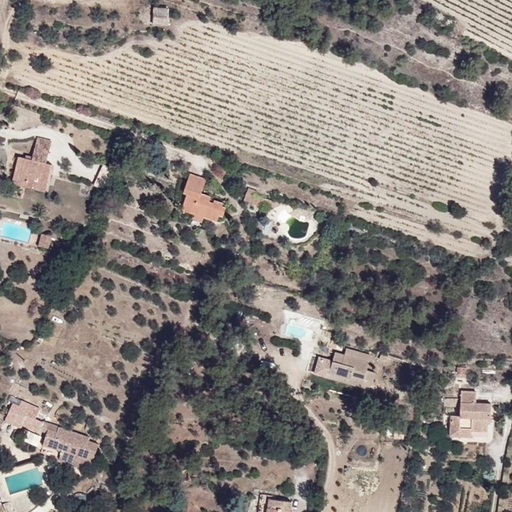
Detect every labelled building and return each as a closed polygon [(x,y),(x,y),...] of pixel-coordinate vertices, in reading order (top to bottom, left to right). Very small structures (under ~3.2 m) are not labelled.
[(170,27),(174,8),(159,5),(155,24),(170,27)] [(51,152),(55,142),(42,136),(38,146),(51,152)] [(47,161),(51,152),(38,146),(34,155),(47,161)] [(48,192),(61,168),(47,161),(34,155),(26,150),(13,174),(48,192)] [(117,168),(106,163),(97,183),(108,188),(117,168)] [(210,178),(193,172),(190,179),(207,185),(210,178)] [(231,207),(226,205),(228,201),(218,197),(216,201),(212,199),(214,193),(206,190),(207,185),(190,179),(187,187),(194,189),(192,194),(186,209),(222,223),(224,217),(227,218),(231,207)] [(262,205),(266,192),(253,188),(249,201),(262,205)] [(278,211),(283,198),(266,192),(262,205),(278,211)] [(207,223),(209,218),(198,213),(196,219),(207,223)] [(52,248),(55,236),(45,233),(41,246),(52,248)] [(374,341),(349,334),(348,338),(372,346),(374,341)] [(338,337),(330,366),(351,372),(352,369),(364,373),(372,346),(348,338),(347,340),(338,337)] [(395,357),(397,350),(387,347),(385,354),(395,357)] [(497,417),(498,397),(483,396),(483,385),(467,385),(466,409),(457,409),(456,430),(477,431),(478,424),(488,424),(488,416),(497,417)] [(464,399),(464,392),(450,391),(449,399),(464,399)] [(38,414),(41,404),(23,396),(21,400),(14,397),(5,416),(21,423),(22,420),(38,427),(43,416),(38,414)] [(90,432),(45,417),(42,426),(48,428),(43,441),(64,448),(62,456),(84,463),(85,458),(92,460),(99,439),(89,435),(90,432)] [(195,470),(193,460),(181,462),(183,473),(195,470)] [(286,482),(287,472),(272,471),(271,481),(286,482)] [(295,500),(296,489),(297,473),(287,472),(286,482),(271,481),(269,497),(272,497),(279,498),(277,511),(300,511),(301,501),(295,500)] [(301,501),(303,490),(296,489),(295,500),(301,501)] [(277,511),(279,498),(272,497),(269,511),(277,511)]
